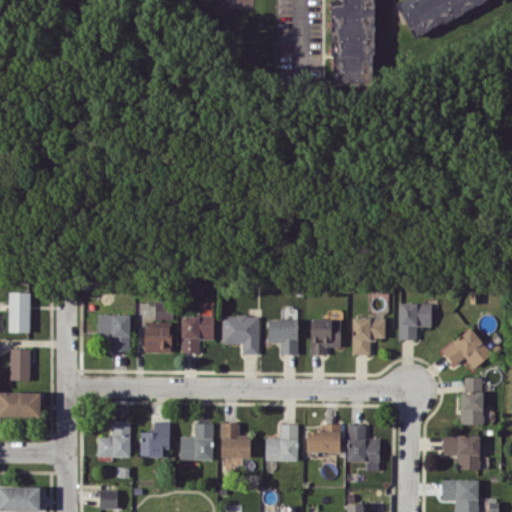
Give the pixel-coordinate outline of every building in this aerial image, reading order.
[(373,0),(331,0),(331,84),(373,85),(373,0)] [(482,0),(396,0),(413,34),(482,0)] [(30,331),(30,291),(9,291),(8,331),(30,331)] [(155,300),(155,318),(173,318),(173,301),(155,300)] [(431,325),(431,302),(399,302),(398,338),(416,339),(417,325),(431,325)] [(111,350),(129,350),(130,313),(98,313),(97,336),(111,336),(111,350)] [(182,314),(181,351),(199,352),(199,338),(213,339),(213,315),(182,314)] [(222,315),(222,342),(242,342),(242,353),(259,352),(258,314),(222,315)] [(385,338),(385,316),(352,316),(351,353),(370,353),(370,338),(385,338)] [(298,353),(298,318),(268,318),(268,341),(280,341),(280,353),(298,353)] [(310,318),(310,353),(326,353),(326,346),(340,346),(341,318),(310,318)] [(144,351),(171,351),(171,325),(145,324),(144,351)] [(466,356),(473,366),(491,354),(472,326),(442,347),(454,365),(466,356)] [(30,348),(10,347),(10,379),(29,379),(30,348)] [(483,376),(462,376),(461,423),(482,423),(483,376)] [(0,415),(40,416),(40,391),(0,390),(0,415)] [(97,434),(97,455),(130,456),(130,419),(112,418),(112,435),(97,434)] [(140,431),(139,455),(169,456),(170,420),(154,420),(153,431),(140,431)] [(250,456),(251,438),(239,437),(239,422),(222,421),(221,470),(235,471),(235,456),(250,456)] [(212,459),(213,422),(194,422),(194,435),(180,435),(180,458),(212,459)] [(341,423),(321,422),(321,430),(306,430),(306,450),(340,451),(341,423)] [(265,436),(265,459),(297,459),(298,423),(279,423),(279,436),(265,436)] [(366,460),(366,469),(379,469),(379,437),(366,437),(365,423),(347,423),(347,460),(366,460)] [(479,468),(479,434),(443,433),(443,453),(457,454),(456,468),(479,468)] [(454,511),(477,511),(478,479),(442,478),(441,498),(455,498),(454,511)] [(0,509),(40,510),(40,486),(0,485),(0,509)] [(117,507),(117,489),(100,488),(99,507),(117,507)] [(363,511),(363,502),(346,502),(346,511),(363,511)]
